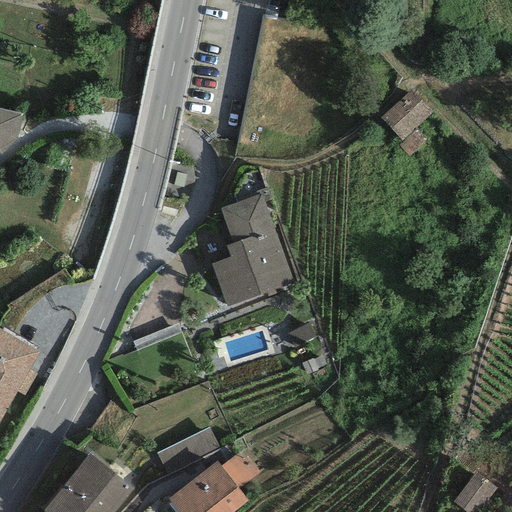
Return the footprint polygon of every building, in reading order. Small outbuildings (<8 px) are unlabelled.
[(329,31),(261,18),(235,151),(304,165),(329,31)] [(411,90),(380,118),(401,141),(432,113),(411,90)] [(21,115),(0,109),(0,153),(17,140),(21,115)] [(426,141),(416,130),(398,147),(408,158),(426,141)] [(226,246),(230,258),(210,265),(226,307),(294,282),(260,193),(218,208),(232,244),(226,246)] [(309,323),(286,333),(293,348),(316,338),(309,323)] [(39,352),(0,330),(0,420),(16,392),(24,396),(36,374),(29,370),(39,352)] [(193,364),(181,333),(135,352),(148,383),(193,364)] [(167,474),(218,448),(208,427),(156,454),(167,474)] [(241,449),(219,466),(237,489),(259,471),(241,449)] [(42,511),(113,511),(133,487),(88,453),(42,511)] [(177,511),(232,511),(247,501),(237,489),(219,466),(215,461),(168,500),(177,511)] [(473,511),(475,511),(499,484),(478,466),(453,495),(473,511)]
